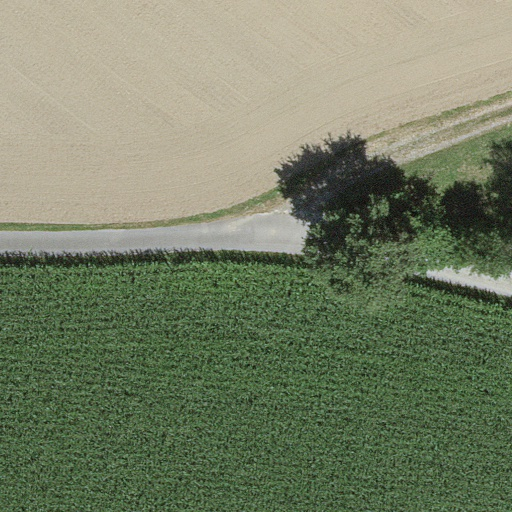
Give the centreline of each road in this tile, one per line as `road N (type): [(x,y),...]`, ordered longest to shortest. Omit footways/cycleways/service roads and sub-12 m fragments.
road 1 (track): [(0,239),(277,236)]
road 2 (track): [(277,236),(352,171),(511,112)]
road 3 (track): [(277,236),(511,281)]
